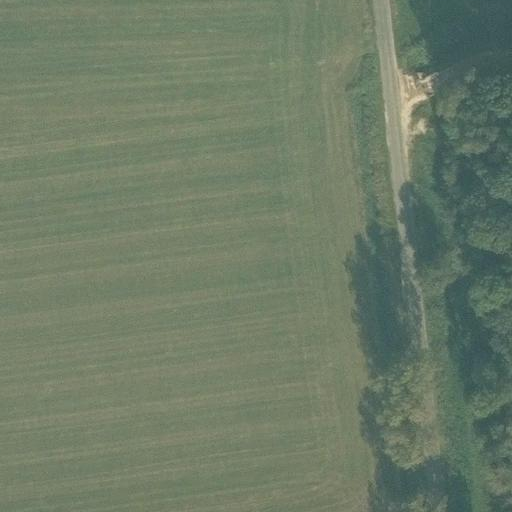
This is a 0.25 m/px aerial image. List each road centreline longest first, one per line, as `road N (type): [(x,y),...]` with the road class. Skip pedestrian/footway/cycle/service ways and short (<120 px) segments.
road 1 (unclassified): [(438,511),(381,0)]
road 2 (track): [(391,93),(489,58),(511,58)]
